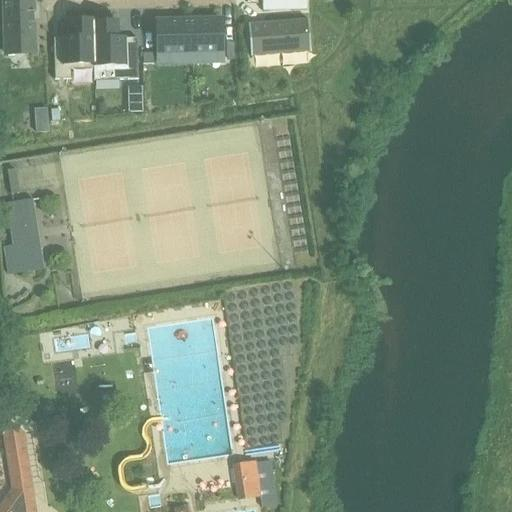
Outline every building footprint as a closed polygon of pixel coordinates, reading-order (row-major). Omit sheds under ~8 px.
[(34,54),(29,0),(2,0),(5,54),(34,54)] [(305,0),(288,0),(289,11),(306,11),(305,0)] [(247,25),(250,58),(309,53),(306,20),(247,25)] [(221,53),(220,21),(188,22),(189,54),(221,53)] [(189,54),(188,22),(156,23),(157,55),(189,54)] [(94,73),(92,24),(67,25),(68,48),(53,48),(54,84),(70,83),(70,73),(94,73)] [(118,26),(93,26),(94,73),(94,75),(118,74),(118,84),(138,84),(137,42),(119,42),(118,26)] [(143,54),(143,64),(154,64),(153,54),(143,54)] [(142,87),(128,87),(128,113),(142,113),(142,87)] [(7,171),(10,196),(18,194),(14,170),(7,171)] [(4,247),(8,275),(42,269),(31,200),(7,203),(13,245),(4,247)] [(63,398),(99,395),(98,386),(80,387),(78,366),(61,367),(63,398)] [(0,511),(35,511),(22,432),(11,422),(3,435),(12,489),(0,505),(0,511)] [(260,497),(262,508),(271,507),(264,461),(256,463),(255,461),(232,465),(237,501),(260,497)] [(151,495),(155,510),(168,506),(164,491),(151,495)]
